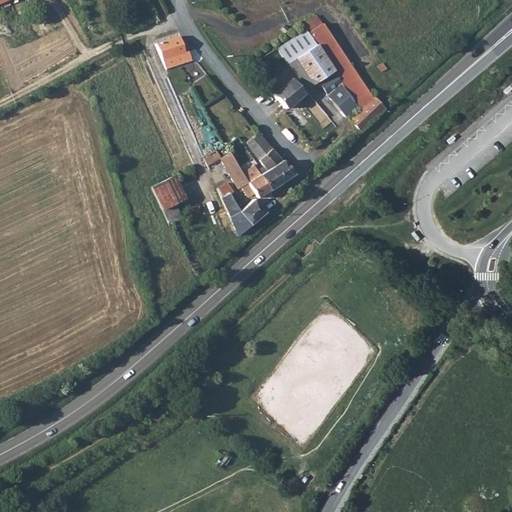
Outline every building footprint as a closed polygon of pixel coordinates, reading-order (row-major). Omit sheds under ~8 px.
[(371,102),(379,96),(377,93),(376,94),(318,26),(306,37),(347,87),(362,105),(365,107),(372,103),(371,102)] [(180,33),(158,44),(169,69),(178,66),(192,61),(197,58),(193,48),(188,50),(185,44),(180,33)] [(345,119),(348,116),(351,119),(361,111),(365,107),(362,105),(347,87),(306,37),(303,33),(270,55),(275,60),(279,57),(287,69),(284,72),(291,81),(295,79),(301,87),(307,81),(317,84),(345,119)] [(270,55),(259,62),(263,67),(275,60),(270,55)] [(199,60),(185,64),(190,79),(204,75),(199,60)] [(278,77),(264,89),(283,110),(299,95),(288,83),(285,83),(278,77)] [(371,102),(372,103),(380,113),(388,106),(379,96),(371,102)] [(365,107),(361,111),(370,122),(380,113),(372,103),(365,107)] [(361,111),(351,119),(360,131),(370,122),(361,111)] [(209,154),(219,149),(209,128),(198,133),(209,154)] [(250,128),(236,137),(262,168),(266,173),(281,163),(250,128)] [(227,152),(219,157),(225,167),(229,174),(233,171),(235,172),(238,170),(227,152)] [(211,154),(205,157),(207,164),(214,160),(211,154)] [(262,168),(256,171),(259,176),(269,192),(294,177),(281,163),(266,173),(262,168)] [(233,171),(229,174),(232,181),(241,177),(238,170),(235,172),(233,171)] [(249,175),(242,178),(244,182),(254,199),(255,201),(269,192),(259,176),(252,180),(249,175)] [(175,179),(154,190),(164,214),(186,202),(175,179)] [(225,182),(218,187),(222,197),(229,217),(236,234),(258,219),(250,204),(236,211),(228,196),(231,194),(225,182)] [(244,182),(235,186),(233,188),(236,192),(240,191),(246,202),(254,199),(244,182)] [(219,215),(221,220),(229,217),(222,197),(212,203),(217,215),(219,215)] [(486,330),(479,327),(475,337),(482,339),(486,330)] [(222,464),(224,466),(230,458),(224,453),(221,456),(216,452),(213,457),(217,461),(214,465),(219,468),(222,464)]
